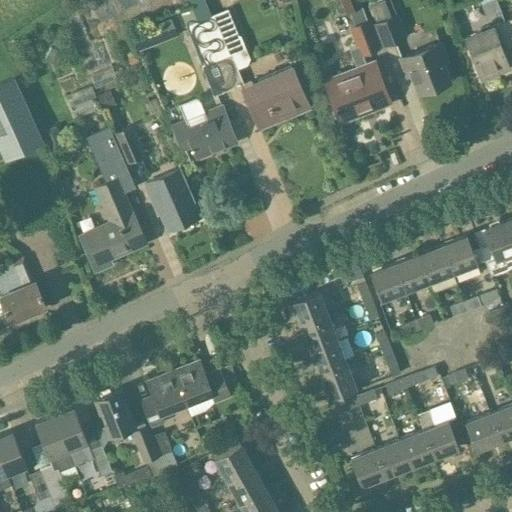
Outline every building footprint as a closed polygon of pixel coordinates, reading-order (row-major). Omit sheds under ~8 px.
[(340,0),(345,12),(349,10),(354,23),(348,26),(356,46),(349,48),(357,69),(324,82),(335,108),(332,109),(334,114),(337,113),(341,124),(391,104),(375,62),(366,65),(362,55),(381,47),(370,18),(367,19),(361,5),(363,5),(363,3),(365,2),(363,0),(340,0)] [(378,0),(369,4),(367,5),(374,22),(372,23),(382,47),(407,37),(398,13),(395,13),(389,0),(378,0)] [(495,0),(489,0),(480,4),(485,16),(500,10),(495,0)] [(227,8),(185,25),(213,95),(243,82),(237,68),(228,45),(242,40),(240,35),(237,34),(227,8)] [(511,44),(511,42),(504,21),(466,36),(482,78),(509,68),(502,49),(511,44)] [(448,59),(441,41),(399,57),(407,76),(412,74),(420,94),(450,81),(443,61),(448,59)] [(51,47),(44,59),(56,65),(62,53),(51,47)] [(136,54),(128,57),(131,65),(139,62),(136,54)] [(308,107),(291,64),(242,85),(259,127),(308,107)] [(111,67),(89,76),(94,87),(116,78),(111,67)] [(42,142),(12,78),(0,83),(0,149),(4,158),(42,142)] [(91,85),(66,95),(71,106),(74,105),(92,97),(96,96),(91,85)] [(110,91),(98,96),(103,109),(115,104),(110,91)] [(92,97),(74,105),(78,117),(97,109),(92,97)] [(188,127),(207,120),(204,111),(198,97),(179,105),(184,119),(188,127)] [(235,141),(220,105),(204,111),(207,120),(188,127),(184,119),(172,124),(182,150),(192,146),(196,156),(235,141)] [(145,155),(131,124),(113,132),(126,163),(145,155)] [(56,126),(43,132),(53,154),(65,148),(56,126)] [(109,222),(79,234),(94,269),(110,262),(108,257),(108,256),(145,241),(124,191),(116,171),(127,166),(109,126),(86,136),(104,180),(93,185),(109,222)] [(198,216),(178,168),(145,182),(156,206),(159,205),(169,229),(198,216)] [(511,266),(511,265),(511,237),(506,221),(485,228),(492,245),(481,250),(488,269),(490,273),(497,273),(507,269),(511,266)] [(465,235),(441,245),(451,272),(454,271),(457,281),(479,272),(476,263),(465,235)] [(451,272),(441,245),(417,254),(428,281),(451,272)] [(417,254),(394,263),(404,291),(428,281),(417,254)] [(356,259),(337,266),(344,284),(363,277),(356,259)] [(0,266),(0,289),(2,293),(0,294),(0,324),(44,306),(33,280),(30,282),(21,261),(13,265),(12,262),(0,266)] [(380,300),(404,291),(394,263),(369,272),(380,300)] [(363,303),(373,299),(366,280),(356,284),(363,303)] [(292,302),(301,326),(329,316),(319,291),(292,302)] [(488,291),(462,300),(466,311),(492,300),(488,291)] [(373,299),(363,303),(370,319),(379,315),(373,299)] [(466,311),(462,300),(449,305),(453,315),(466,311)] [(415,318),(419,329),(433,323),(429,313),(415,318)] [(310,350),(338,339),(329,316),(301,326),(310,350)] [(406,334),(419,329),(415,318),(402,323),(406,334)] [(381,349),(381,350),(391,346),(384,329),(374,333),(381,349)] [(355,331),(356,343),(372,342),(372,330),(355,331)] [(347,363),(338,339),(310,350),(319,374),(347,363)] [(391,346),(381,350),(384,355),(392,376),(401,372),(391,346)] [(511,350),(496,356),(499,364),(511,359),(511,350)] [(496,356),(479,363),(482,371),(499,364),(496,356)] [(199,361),(172,371),(190,416),(205,410),(214,402),(230,395),(220,367),(204,373),(199,361)] [(356,388),(347,363),(319,374),(328,398),(356,388)] [(468,376),(464,367),(446,374),(450,384),(468,376)] [(420,370),(401,377),(405,387),(424,379),(421,371),(420,370)] [(186,405),(172,371),(146,381),(151,394),(139,399),(150,428),(164,421),(161,415),(186,405)] [(388,393),(405,387),(401,377),(385,383),(388,393)] [(145,460),(151,474),(166,468),(160,453),(158,454),(151,435),(146,424),(135,429),(119,388),(109,392),(107,387),(95,392),(97,397),(94,398),(110,437),(122,432),(127,445),(135,441),(143,461),(145,460)] [(374,388),(355,395),(359,405),(377,398),(374,388)] [(359,405),(355,395),(339,401),(342,411),(359,405)] [(500,441),(511,436),(511,404),(489,413),(500,441)] [(73,408),(54,416),(68,451),(87,444),(73,408)] [(422,430),(432,458),(457,448),(446,420),(434,425),(428,409),(417,412),(423,429),(422,430)] [(476,450),(500,441),(489,413),(465,422),(476,450)] [(39,469),(49,495),(50,494),(56,510),(61,508),(72,504),(59,470),(73,465),(54,416),(35,423),(51,464),(39,469)] [(162,430),(151,435),(158,454),(160,453),(166,468),(176,464),(162,430)] [(409,467),(432,458),(422,430),(398,439),(409,467)] [(13,431),(0,435),(0,457),(7,474),(26,466),(13,431)] [(337,437),(327,441),(331,452),(342,449),(337,437)] [(375,448),(385,476),(409,467),(398,439),(375,448)] [(227,481),(253,466),(240,443),(214,458),(227,481)] [(101,445),(90,449),(100,475),(111,470),(101,445)] [(361,485),(385,476),(375,448),(350,457),(361,485)] [(0,457),(0,487),(10,484),(7,474),(0,457)] [(233,491),(240,503),(266,489),(253,466),(227,481),(233,491)] [(49,495),(39,469),(28,473),(38,499),(49,495)] [(119,472),(113,474),(118,486),(124,483),(121,474),(119,472)] [(192,501),(202,495),(194,482),(184,487),(192,501)] [(120,488),(107,494),(112,505),(125,499),(120,488)] [(266,489),(240,503),(244,511),(276,511),(278,511),(266,489)] [(50,494),(49,495),(38,499),(34,505),(35,507),(36,511),(51,511),(56,510),(50,494)] [(202,495),(192,501),(197,511),(200,511),(208,508),(202,495)] [(188,511),(181,498),(170,505),(173,511),(188,511)]
